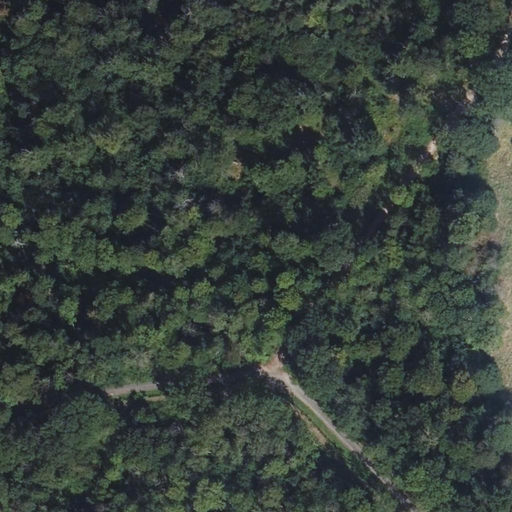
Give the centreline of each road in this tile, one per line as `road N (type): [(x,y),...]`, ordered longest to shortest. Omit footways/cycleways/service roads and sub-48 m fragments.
road 1 (unclassified): [(0,408),(272,369),(413,511)]
road 2 (track): [(511,19),(508,40),(313,303)]
road 3 (track): [(313,303),(272,369),(148,511)]
